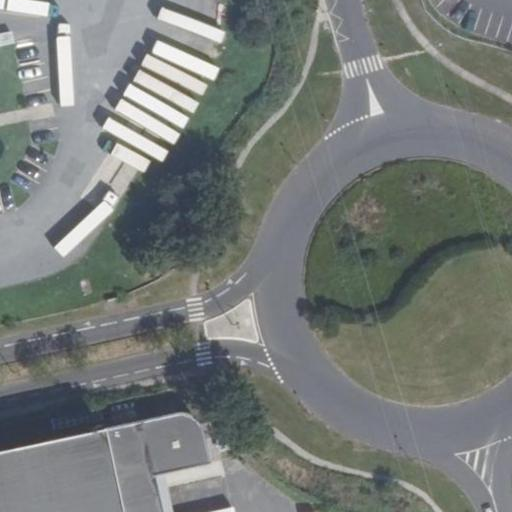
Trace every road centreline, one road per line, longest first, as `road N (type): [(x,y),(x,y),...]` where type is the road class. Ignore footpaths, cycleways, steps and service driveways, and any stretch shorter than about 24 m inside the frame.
road 1 (unclassified): [(0,399),(204,355),(303,376)]
road 2 (unclassified): [(278,247),(244,289),(196,309),(0,353)]
road 3 (unclassified): [(303,376),(337,410),(380,432),(428,440),(476,433)]
road 4 (unclassified): [(378,138),(333,163),(298,201),(278,247)]
road 5 (unclassified): [(378,138),(344,0)]
road 6 (unclassified): [(511,156),(481,139),(430,130),(378,138)]
road 7 (unclassified): [(278,247),(273,292),(282,336),(303,376)]
